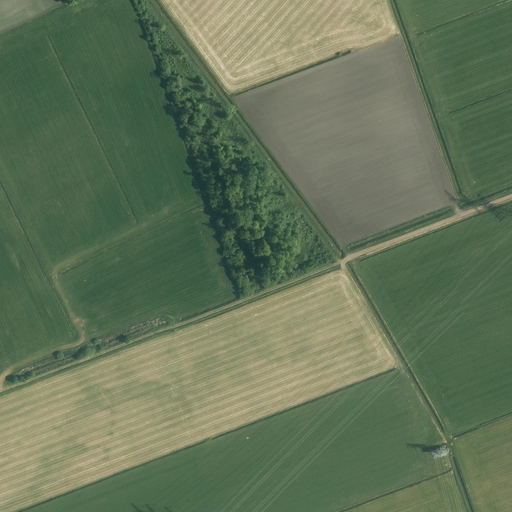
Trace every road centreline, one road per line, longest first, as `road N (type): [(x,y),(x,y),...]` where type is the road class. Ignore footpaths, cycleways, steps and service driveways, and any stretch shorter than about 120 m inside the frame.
road 1 (track): [(343,261),(0,392)]
road 2 (track): [(151,0),(343,261)]
road 3 (track): [(511,197),(343,261)]
